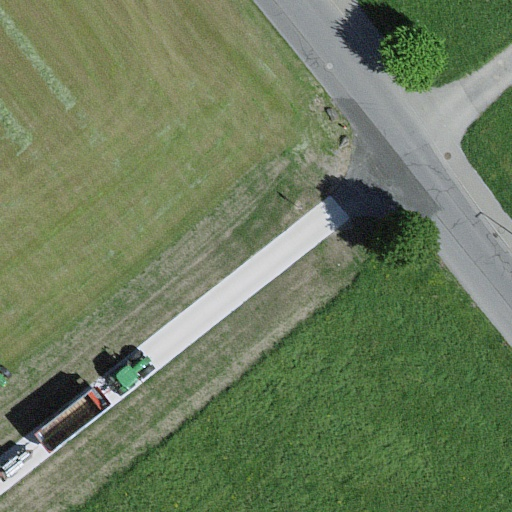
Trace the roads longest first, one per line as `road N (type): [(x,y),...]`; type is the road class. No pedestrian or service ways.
road 1 (track): [(0,478),(417,148)]
road 2 (tertiary): [(302,0),(511,269)]
road 3 (track): [(511,71),(417,148)]
